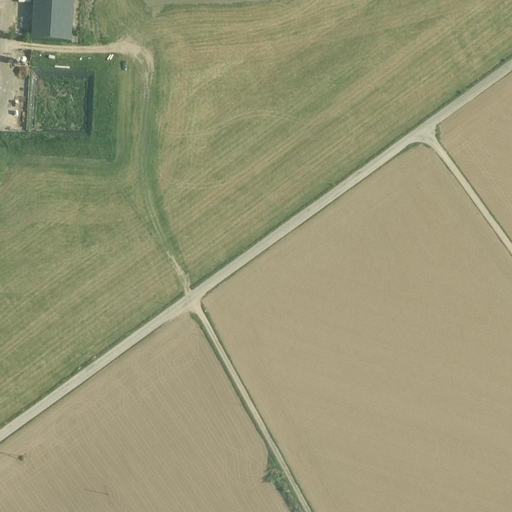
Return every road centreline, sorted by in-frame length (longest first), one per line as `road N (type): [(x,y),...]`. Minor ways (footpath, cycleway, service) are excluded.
road 1 (unclassified): [(424,128),(0,436)]
road 2 (unclassified): [(511,250),(424,128)]
